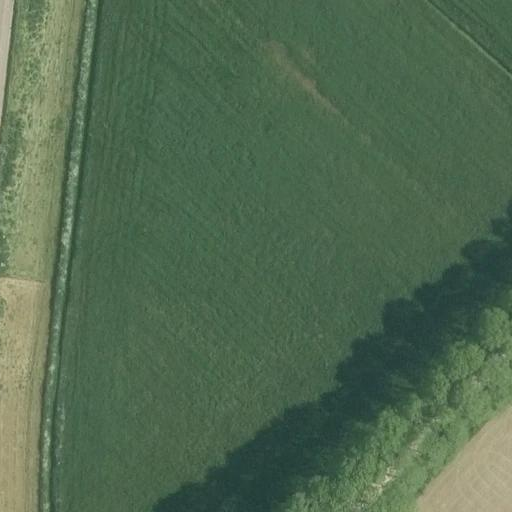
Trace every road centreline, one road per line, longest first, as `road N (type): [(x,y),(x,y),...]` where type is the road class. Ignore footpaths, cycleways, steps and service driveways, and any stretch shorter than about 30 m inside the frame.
road 1 (unclassified): [(358,511),(511,356)]
road 2 (unclassified): [(0,132),(16,0)]
